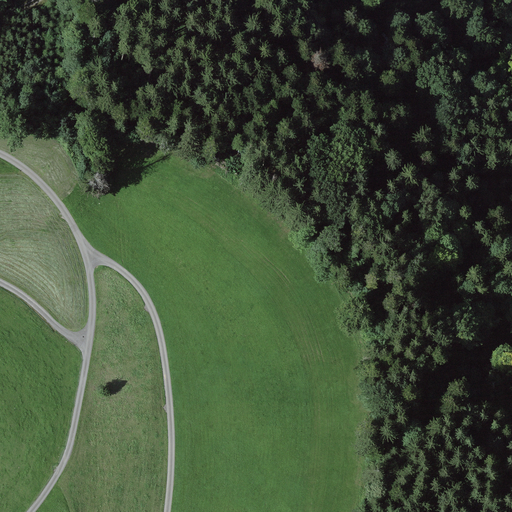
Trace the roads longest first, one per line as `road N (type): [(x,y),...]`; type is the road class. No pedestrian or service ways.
road 1 (track): [(350,0),(415,118),(511,358)]
road 2 (residential): [(87,346),(87,256),(38,179),(0,155)]
